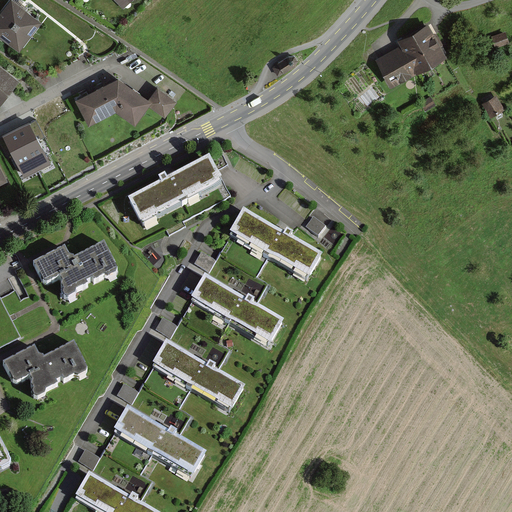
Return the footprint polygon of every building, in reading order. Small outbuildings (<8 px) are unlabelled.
[(39,22),(10,0),(0,13),(0,37),(18,51),(30,35),(39,22)] [(401,46),(377,58),(390,85),(445,57),(428,24),(398,40),(401,46)] [(510,42),(506,31),(492,36),(496,46),(510,42)] [(287,60),(274,68),(280,76),(299,64),(295,59),(289,64),(287,60)] [(0,62),(0,101),(19,77),(0,62)] [(88,126),(116,112),(133,125),(147,106),(164,118),(176,102),(157,88),(148,101),(117,79),(75,100),(88,126)] [(504,109),(496,96),(484,103),(491,117),(504,109)] [(30,123),(3,137),(24,179),(51,166),(30,123)] [(156,187),(125,204),(137,226),(217,185),(205,162),(163,184),(161,181),(155,184),(156,187)] [(282,237),(242,213),(228,236),(269,260),(307,283),(321,260),(289,241),(291,238),(284,234),(282,237)] [(314,218),(307,228),(319,238),(327,228),(314,218)] [(269,260),(228,237),(203,280),(255,310),(268,287),(257,280),(269,260)] [(63,250),(34,265),(44,285),(60,277),(64,285),(62,286),(65,293),(63,294),(66,300),(74,296),(73,294),(107,277),(108,279),(117,274),(102,246),(73,261),(71,258),(68,259),(63,250)] [(243,304),(203,280),(189,303),(229,327),(268,350),(282,327),(255,310),(250,308),(252,305),(245,301),(243,304)] [(0,348),(19,339),(0,302),(0,348)] [(218,346),(229,327),(189,303),(164,345),(216,376),(230,353),(218,346)] [(33,349),(4,364),(14,384),(30,376),(34,384),(32,386),(35,393),(33,394),(36,399),(44,395),(43,393),(77,376),(78,378),(87,373),(72,345),(43,360),(41,357),(38,359),(33,349)] [(204,369),(164,345),(150,369),(190,392),(229,416),(243,392),(216,376),(212,374),(213,371),(206,366),(204,369)] [(179,412),(190,392),(150,369),(126,411),(177,442),(191,418),(179,412)] [(166,435),(126,411),(112,434),(151,458),(191,482),(205,458),(177,442),(173,439),(175,436),(168,432),(166,435)] [(141,476),(151,458),(112,434),(92,470),(143,501),(153,483),(141,476)] [(0,466),(1,468),(10,464),(0,443),(0,466)] [(132,494),(92,470),(78,493),(108,511),(161,511),(143,501),(139,498),(141,495),(134,491),(132,494)]
